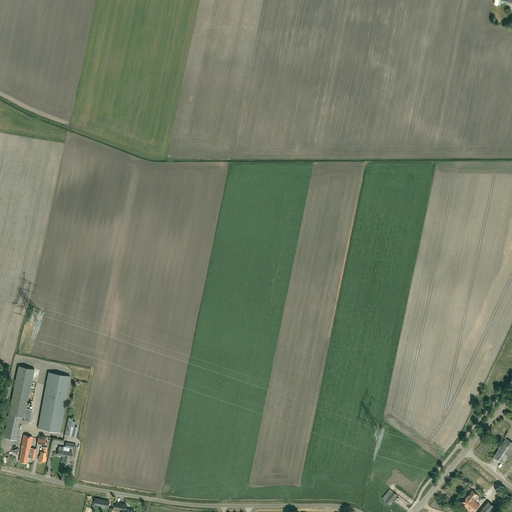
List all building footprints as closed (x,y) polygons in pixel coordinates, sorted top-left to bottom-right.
[(18,365),(8,414),(3,437),(16,440),(20,416),(24,417),(25,417),(27,408),(28,401),(29,394),(34,369),(18,365)] [(59,432),(65,400),(69,375),(49,372),(38,428),(59,432)] [(68,418),(64,434),(71,436),(72,436),(76,437),(77,432),(78,427),(74,427),(71,426),(72,420),(73,418),(68,418)] [(34,459),(35,454),(36,448),(32,448),(30,448),(32,437),(23,435),(20,450),(21,450),(19,461),(26,463),(27,457),(30,458),(34,459)] [(503,442),(493,457),(503,464),(511,451),(511,442),(506,438),(503,442)] [(45,456),(47,447),(43,446),(42,451),(41,451),(40,456),(39,455),(38,459),(45,461),(46,456),(45,456)] [(68,456),(68,454),(71,455),(72,452),(63,450),(64,447),(59,446),(58,455),(63,456),(65,456),(65,455),(66,455),(68,456)] [(69,466),(71,455),(68,454),(68,456),(66,455),(65,455),(65,456),(63,456),(61,464),(69,466)] [(461,503),(471,511),(473,511),(479,505),(473,499),(477,494),(472,490),(468,495),(461,503)] [(389,504),(397,495),(393,491),(385,501),(389,504)] [(499,502),(495,507),(488,501),(479,511),(495,511),(498,509),(502,503),(501,503),(504,499),(501,496),(497,501),(499,502)] [(96,498),(94,507),(98,508),(99,505),(109,507),(110,501),(96,498)] [(133,511),(134,510),(126,509),(127,505),(116,503),(116,505),(116,507),(115,508),(123,510),(123,511),(121,511),(120,511),(133,511)]
